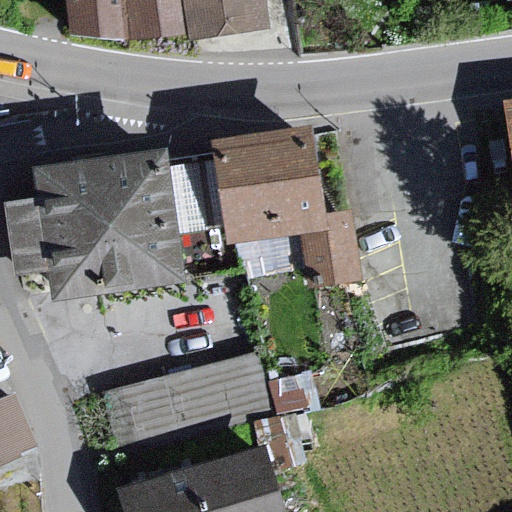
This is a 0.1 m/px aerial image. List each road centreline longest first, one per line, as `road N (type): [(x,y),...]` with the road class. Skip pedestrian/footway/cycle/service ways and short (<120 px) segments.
road 1 (residential): [(175,91),(263,96),(511,65)]
road 2 (residential): [(71,511),(45,397),(0,282)]
road 3 (residential): [(0,140),(175,91)]
road 4 (residential): [(0,53),(175,91)]
